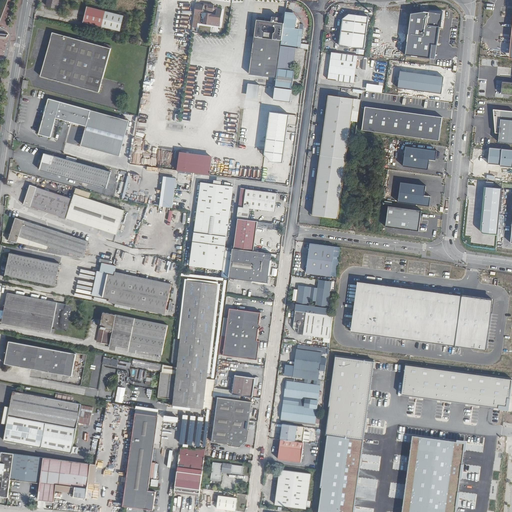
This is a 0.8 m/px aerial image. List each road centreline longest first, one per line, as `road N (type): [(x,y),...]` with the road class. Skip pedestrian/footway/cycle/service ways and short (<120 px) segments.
road 1 (residential): [(252,511),(290,227)]
road 2 (unclassified): [(468,0),(451,250)]
road 3 (residential): [(290,227),(321,0)]
road 4 (unclassified): [(451,250),(290,227)]
road 5 (tertiary): [(0,167),(26,7)]
